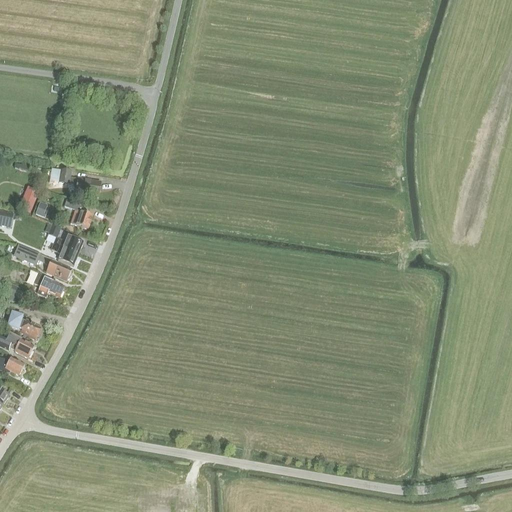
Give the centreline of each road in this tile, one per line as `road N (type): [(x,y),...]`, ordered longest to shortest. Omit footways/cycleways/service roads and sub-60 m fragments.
road 1 (unclassified): [(511,474),(399,491),(76,436),(20,419)]
road 2 (unclassified): [(20,419),(105,254),(155,96)]
road 3 (unclassified): [(0,67),(155,96)]
